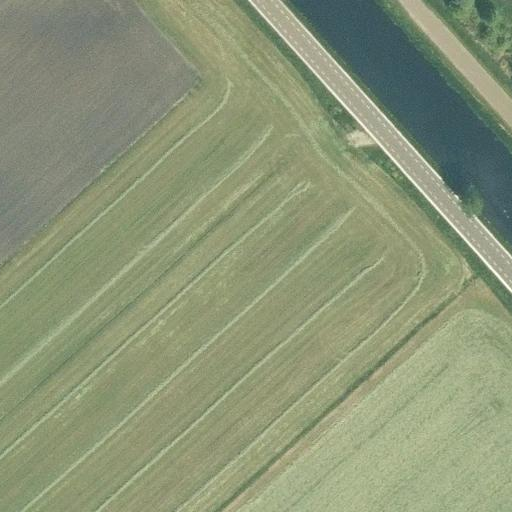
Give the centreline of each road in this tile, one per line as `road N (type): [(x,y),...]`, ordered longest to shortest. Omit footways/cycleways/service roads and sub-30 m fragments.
road 1 (tertiary): [(511,277),(262,0)]
road 2 (unclassified): [(511,112),(411,0)]
